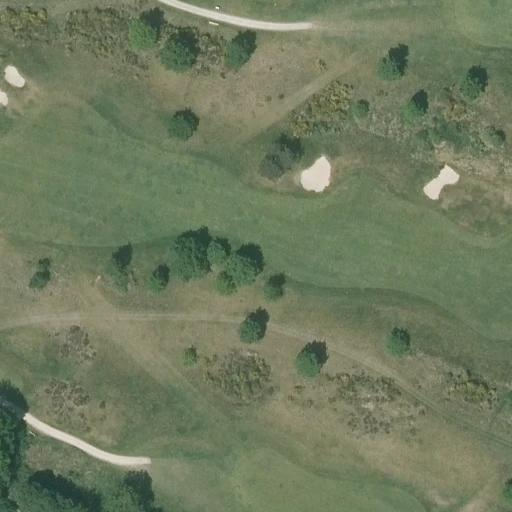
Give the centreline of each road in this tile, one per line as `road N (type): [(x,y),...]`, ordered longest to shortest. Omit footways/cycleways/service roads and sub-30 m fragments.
road 1 (track): [(0,325),(78,315),(233,319),(346,349),(447,417),(511,446)]
road 2 (track): [(147,461),(97,453),(0,402)]
